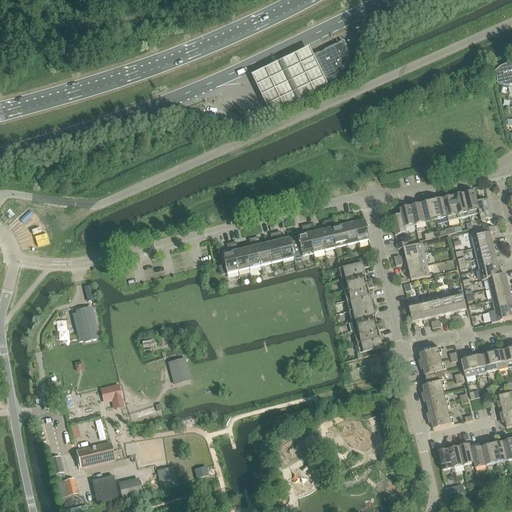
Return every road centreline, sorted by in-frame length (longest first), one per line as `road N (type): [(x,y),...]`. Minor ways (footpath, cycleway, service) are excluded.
road 1 (primary): [(0,156),(200,90),(389,0)]
road 2 (primary): [(311,0),(171,64),(0,117)]
road 3 (residential): [(74,263),(366,201)]
road 4 (residential): [(35,511),(0,333)]
road 5 (residential): [(399,350),(366,201)]
road 6 (residential): [(366,201),(497,170)]
